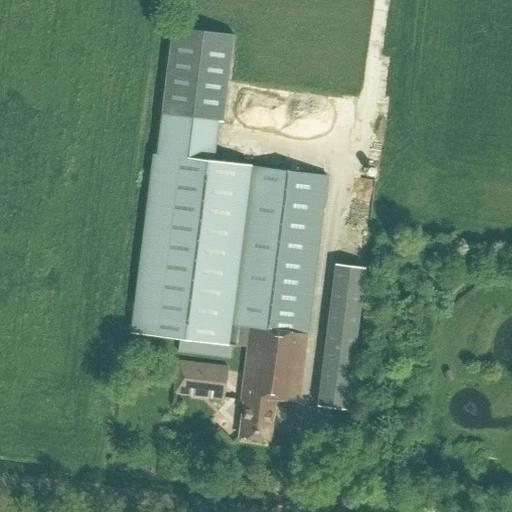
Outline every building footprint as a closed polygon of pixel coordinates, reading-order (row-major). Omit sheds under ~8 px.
[(152,155),(130,332),(226,344),(249,347),(251,333),(309,341),(309,336),(329,176),(247,166),(213,162),(218,123),(224,124),(234,36),(172,29),(161,117),(156,155),(152,155)] [(297,70),(298,41),(240,40),(240,68),(297,70)] [(250,89),(246,113),(337,125),(343,75),(316,72),(313,88),(334,91),(332,100),(250,89)] [(336,263),(327,337),(318,406),(350,410),(369,267),(336,263)] [(301,405),(309,341),(251,333),(249,347),(242,401),(246,401),(242,438),(273,442),(278,402),(301,405)] [(223,402),(227,368),(175,362),(171,396),(223,402)]
